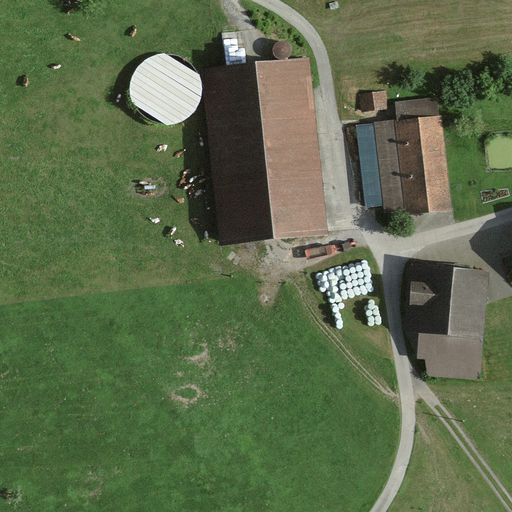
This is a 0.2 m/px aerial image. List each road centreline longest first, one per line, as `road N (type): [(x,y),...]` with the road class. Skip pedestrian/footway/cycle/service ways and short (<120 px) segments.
road 1 (track): [(261,0),(324,53),(354,219),(401,254)]
road 2 (track): [(405,374),(443,410),(511,504)]
